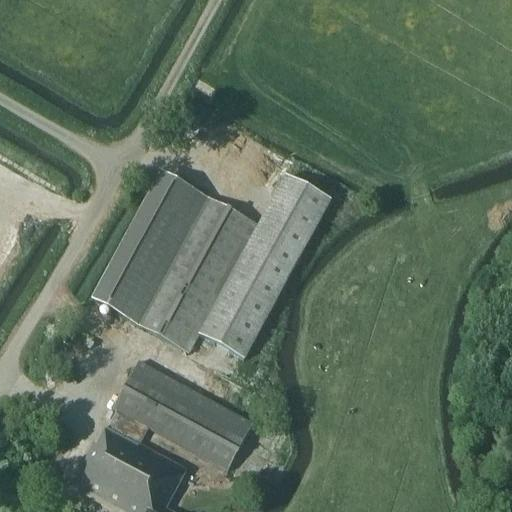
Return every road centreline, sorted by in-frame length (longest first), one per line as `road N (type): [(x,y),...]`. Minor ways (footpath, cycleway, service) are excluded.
road 1 (unclassified): [(0,366),(119,169),(0,98)]
road 2 (track): [(119,169),(212,0)]
